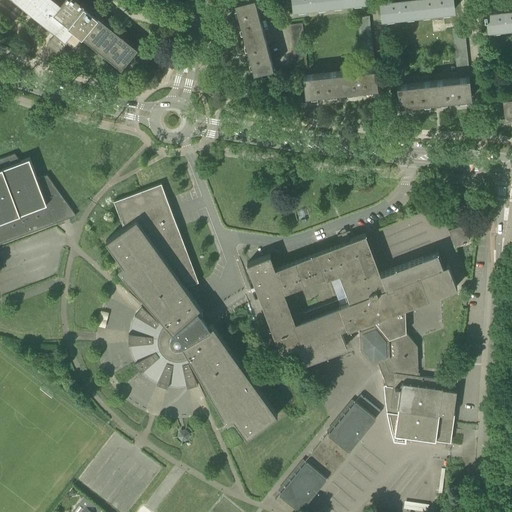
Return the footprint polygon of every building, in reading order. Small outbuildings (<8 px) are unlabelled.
[(53,36),(60,42),(64,45),(68,41),(74,46),(82,36),(98,49),(96,51),(102,56),(104,53),(122,68),(138,47),(79,0),(62,0),(61,2),(58,0),(16,0),(56,32),(53,36)] [(241,0),(235,2),(244,37),(264,32),(255,0),(241,0)] [(380,0),(382,17),(418,13),(416,0),(380,0)] [(453,0),(416,0),(418,13),(454,9),(453,0)] [(511,25),(511,6),(486,10),(486,12),(484,12),(485,18),(487,18),(488,28),(511,25)] [(302,23),(290,24),(291,31),(303,29),(302,23)] [(273,67),(264,32),(244,37),(254,72),(273,67)] [(376,67),(340,72),(342,91),(379,87),(376,67)] [(342,91),(340,72),(303,76),(306,95),(342,91)] [(470,77),(434,81),(436,101),(472,97),(470,77)] [(399,105),(436,101),(434,81),(397,85),(398,97),(397,98),(397,103),(399,103),(399,105)] [(505,116),(511,115),(511,95),(503,96),(505,116)] [(0,158),(0,243),(66,219),(69,218),(76,215),(47,174),(37,178),(29,157),(20,161),(15,153),(12,154),(0,158)] [(146,301),(143,305),(142,305),(144,306),(138,314),(136,313),(132,322),(130,332),(132,332),(132,342),(130,342),(132,352),(136,361),(138,360),(142,366),(143,368),(142,369),(149,376),(158,381),(159,379),(168,382),(167,384),(178,385),(188,384),(187,382),(196,379),(197,381),(202,379),(219,408),(228,422),(233,418),(247,436),(277,415),(211,322),(208,324),(204,319),(200,313),(203,311),(185,286),(199,281),(178,228),(167,197),(161,183),(113,201),(124,227),(106,240),(123,265),(118,269),(123,274),(146,301)] [(448,229),(454,245),(470,239),(467,232),(473,229),(470,222),(464,224),(463,223),(448,229)] [(345,245),(344,243),(274,269),(269,255),(270,255),(270,254),(270,253),(247,262),(257,289),(260,297),(281,352),(298,346),(303,359),(304,362),(306,361),(347,346),(339,325),(346,323),(347,327),(359,323),(362,329),(359,330),(359,334),(360,349),(372,363),(377,361),(384,378),(386,384),(384,385),(384,391),(384,395),(385,400),(385,403),(386,406),(386,408),(387,411),(387,414),(388,417),(388,419),(389,422),(389,424),(389,426),(390,429),(390,431),(391,434),(392,436),(393,438),(394,441),(405,442),(406,435),(446,441),(448,428),(449,428),(450,426),(451,424),(452,423),(453,420),(454,418),(454,415),(455,409),(454,409),(457,390),(452,389),(454,380),(419,375),(417,345),(406,331),(405,304),(427,296),(455,285),(456,287),(457,286),(448,263),(447,263),(447,265),(445,266),(443,267),(437,251),(382,272),(382,273),(381,273),(365,233),(349,239),(351,242),(347,244),(345,245)] [(375,416),(380,410),(360,394),(355,401),(354,400),(334,425),(328,432),(329,432),(328,433),(327,432),(306,459),(307,459),(275,498),(291,511),(296,511),(326,476),(329,478),(351,451),(348,449),(349,449),(350,449),(366,429),(376,418),(375,417),(376,416),(375,416)] [(428,509),(429,502),(404,499),(404,507),(428,509)]
